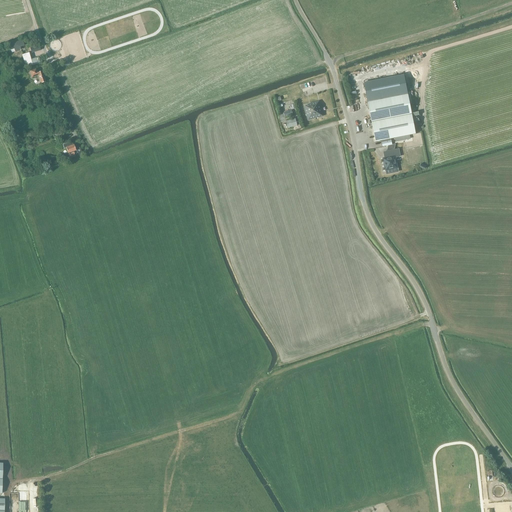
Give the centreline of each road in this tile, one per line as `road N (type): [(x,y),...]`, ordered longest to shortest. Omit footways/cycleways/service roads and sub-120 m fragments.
road 1 (unclassified): [(511,467),(452,382),(421,295),(372,226),(330,63),(294,0)]
road 2 (track): [(181,430),(242,411),(257,382),(276,373),(432,323)]
road 3 (track): [(511,3),(319,63),(286,0)]
road 4 (track): [(8,511),(8,483),(181,430)]
road 5 (track): [(155,0),(50,34),(37,30)]
